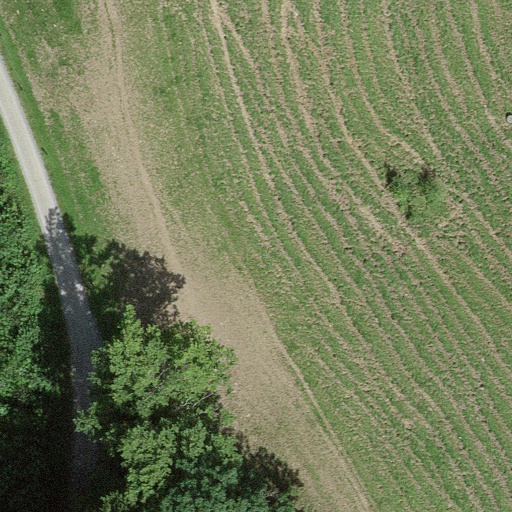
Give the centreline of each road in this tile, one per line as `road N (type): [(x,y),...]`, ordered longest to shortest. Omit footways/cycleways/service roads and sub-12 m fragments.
road 1 (track): [(53,511),(76,426),(60,287)]
road 2 (track): [(60,287),(0,117)]
